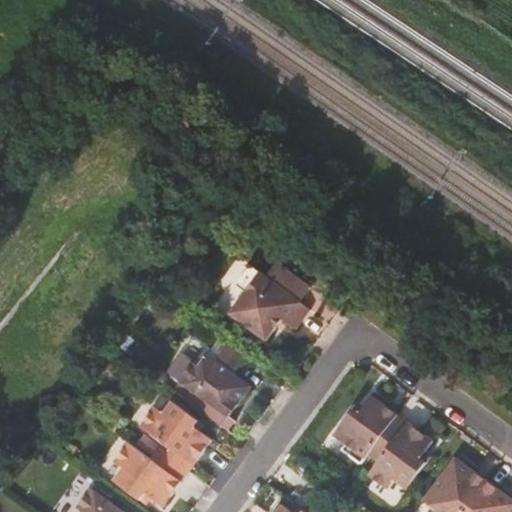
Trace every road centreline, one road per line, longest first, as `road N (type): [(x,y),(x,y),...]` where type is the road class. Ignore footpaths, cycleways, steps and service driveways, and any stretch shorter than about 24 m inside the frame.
road 1 (residential): [(215,511),(334,350),(360,331)]
road 2 (residential): [(511,433),(395,345),(360,331)]
